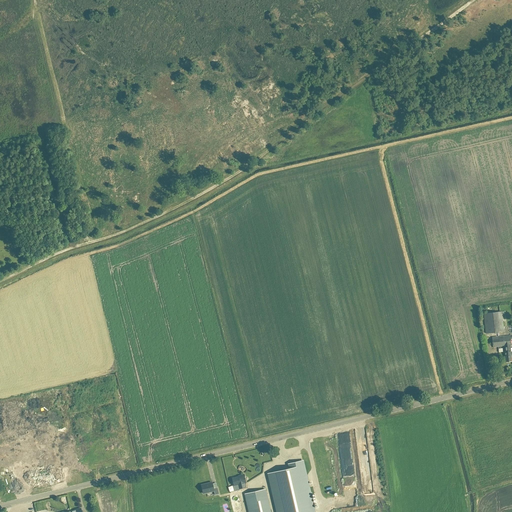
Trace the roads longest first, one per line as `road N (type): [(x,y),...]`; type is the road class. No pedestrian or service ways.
road 1 (track): [(0,283),(236,174),(473,0)]
road 2 (tertiary): [(0,506),(511,381)]
road 3 (track): [(41,132),(73,251)]
